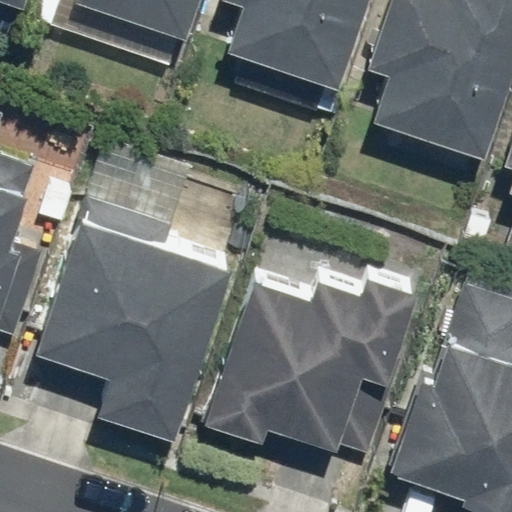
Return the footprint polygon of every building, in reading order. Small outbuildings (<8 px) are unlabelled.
[(109,0),(180,24),(187,0),(109,0)] [(332,74),(357,0),(233,0),(221,36),(332,74)] [(478,142),(511,39),(511,0),(378,0),(360,53),(382,60),(367,105),(478,142)] [(511,106),(497,148),(511,152),(503,175),(511,178),(511,212),(504,237),(511,239),(511,106)] [(31,157),(0,146),(0,281),(14,237),(3,234),(31,157)] [(170,214),(83,187),(77,205),(73,203),(30,340),(104,364),(92,402),(169,426),(224,254),(164,235),(170,214)] [(415,364),(385,456),(391,458),(390,461),(458,483),(455,491),(490,502),(511,509),(511,268),(467,254),(443,329),(440,328),(428,364),(426,363),(424,367),(415,364)] [(303,284),(246,265),(198,406),(256,426),(260,413),(329,437),(355,361),(381,369),(411,280),(360,263),(354,279),(310,264),(303,284)]
